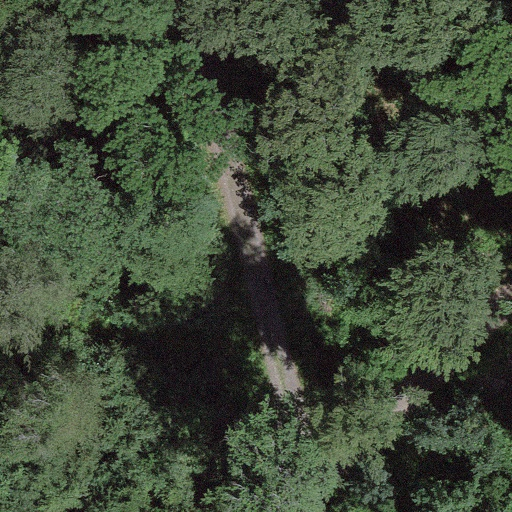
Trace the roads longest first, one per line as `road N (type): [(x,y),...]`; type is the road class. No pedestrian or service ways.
road 1 (track): [(159,0),(279,511)]
road 2 (track): [(511,314),(301,511)]
